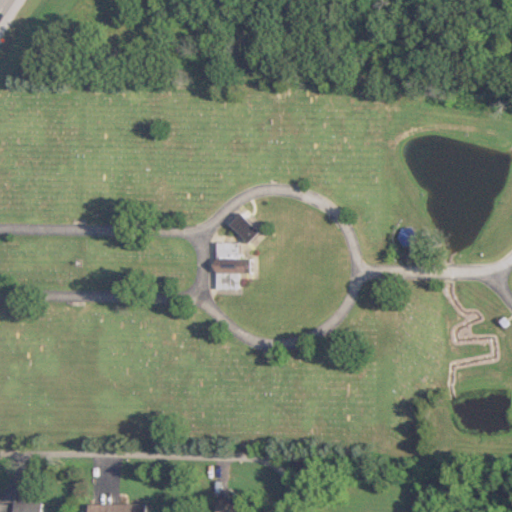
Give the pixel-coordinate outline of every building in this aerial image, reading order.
[(234,223),(252,242),(264,231),(245,212),(234,223)] [(399,232),(406,246),(418,240),(411,226),(399,232)] [(220,258),(241,258),(241,242),(220,242),(220,258)] [(241,289),(241,272),(251,272),(251,265),(218,265),(218,289),(241,289)] [(219,500),(218,511),(245,511),(246,500),(219,500)] [(43,511),(44,503),(0,502),(0,511),(43,511)] [(91,503),(90,511),(147,511),(148,503),(91,503)]
